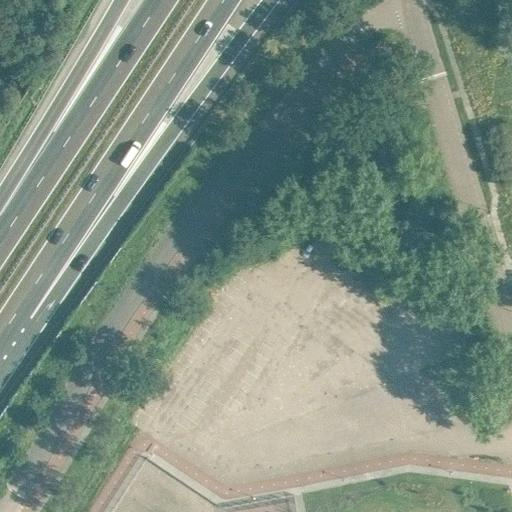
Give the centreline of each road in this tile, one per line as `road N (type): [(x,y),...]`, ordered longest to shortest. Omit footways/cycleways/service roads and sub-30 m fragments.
road 1 (unclassified): [(4,511),(172,241),(371,18),(414,1)]
road 2 (motorway): [(14,313),(85,253),(270,0)]
road 3 (motorway): [(14,313),(223,0)]
road 4 (unclassified): [(511,334),(414,1)]
road 5 (motorway): [(160,0),(13,222)]
road 6 (motorway): [(118,0),(40,138),(13,222)]
